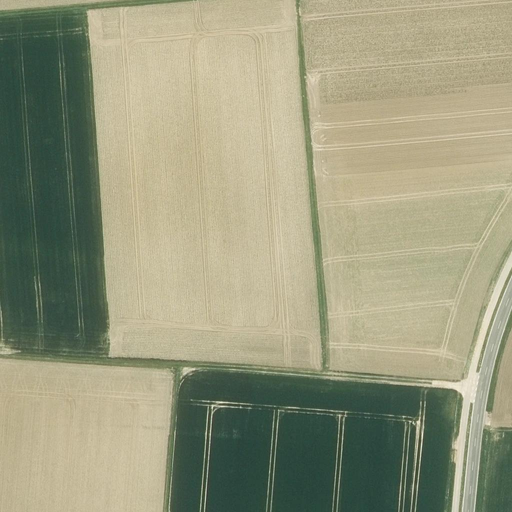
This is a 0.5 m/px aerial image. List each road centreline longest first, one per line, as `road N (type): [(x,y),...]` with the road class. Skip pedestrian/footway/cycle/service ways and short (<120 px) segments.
road 1 (track): [(481,391),(0,355)]
road 2 (track): [(322,376),(295,0)]
road 3 (tertiary): [(511,292),(481,391),(468,511)]
road 4 (track): [(175,0),(0,14)]
road 5 (track): [(172,365),(161,511)]
